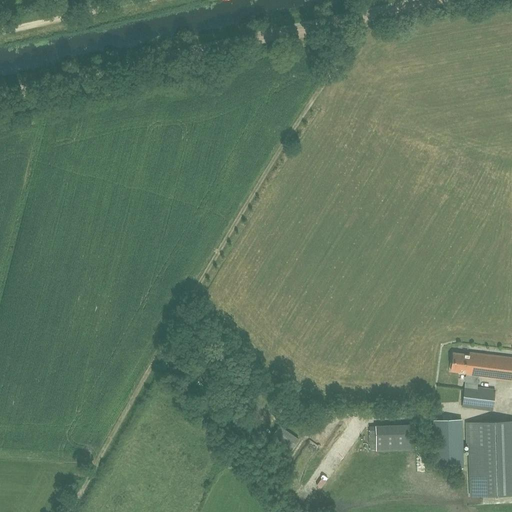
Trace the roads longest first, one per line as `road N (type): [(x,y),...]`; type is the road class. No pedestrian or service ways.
road 1 (track): [(65,511),(370,9)]
road 2 (track): [(0,95),(448,0)]
road 3 (track): [(0,31),(144,0)]
